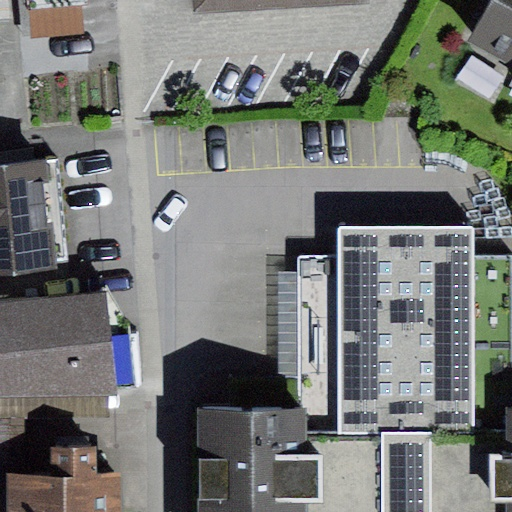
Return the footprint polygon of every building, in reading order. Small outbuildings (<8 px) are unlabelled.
[(25,0),(28,40),(86,35),(83,0),(25,0)] [(365,0),(195,0),(196,12),(366,4),(365,0)] [(511,0),(494,0),(470,46),(511,68),(511,90),(511,91),(511,0)] [(57,164),(0,168),(0,267),(65,262),(57,164)] [(302,416),(203,416),(203,511),(511,511),(511,411),(500,412),(500,430),(478,430),(477,233),(343,234),(344,440),(302,440),(302,416)] [(108,296),(0,305),(0,397),(113,395),(108,296)] [(51,485),(12,483),(11,511),(124,511),(125,482),(98,481),(99,455),(52,453),(51,485)]
